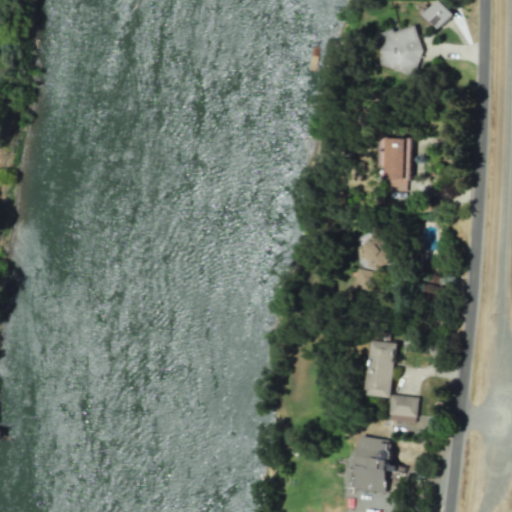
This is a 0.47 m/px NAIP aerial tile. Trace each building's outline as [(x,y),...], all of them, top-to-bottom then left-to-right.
[(452,13),(437,0),(435,0),(422,14),(437,29),(452,13)] [(411,25),(394,31),(393,28),(377,33),(389,72),(423,62),(411,25)] [(411,138),(382,137),(380,177),(387,177),(387,190),(405,190),(406,178),(410,178),(411,138)] [(373,271),(353,267),(350,288),(370,292),(373,271)] [(394,341),(368,340),(364,394),(390,396),(394,341)] [(415,422),(418,396),(391,393),(388,419),(415,422)] [(385,492),(388,474),(398,475),(399,467),(387,466),(391,439),(358,435),(351,487),(385,492)]
